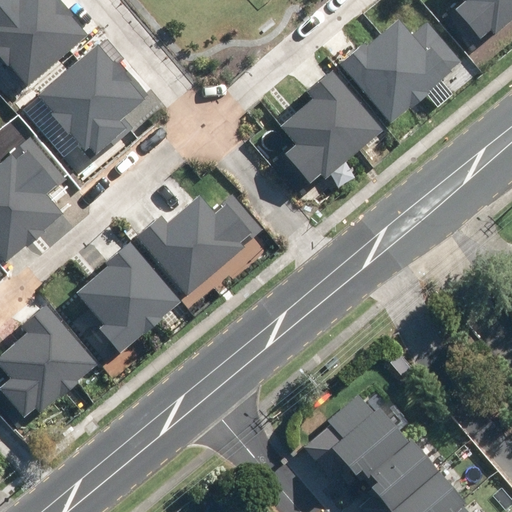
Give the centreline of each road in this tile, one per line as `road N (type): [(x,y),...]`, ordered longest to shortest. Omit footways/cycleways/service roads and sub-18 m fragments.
road 1 (tertiary): [(57,511),(330,283)]
road 2 (residential): [(196,124),(0,302)]
road 3 (residential): [(368,252),(511,446)]
road 4 (residential): [(330,283),(196,124)]
road 5 (residential): [(342,0),(196,124)]
road 6 (tertiary): [(368,252),(511,134)]
road 7 (residential): [(196,124),(91,0)]
